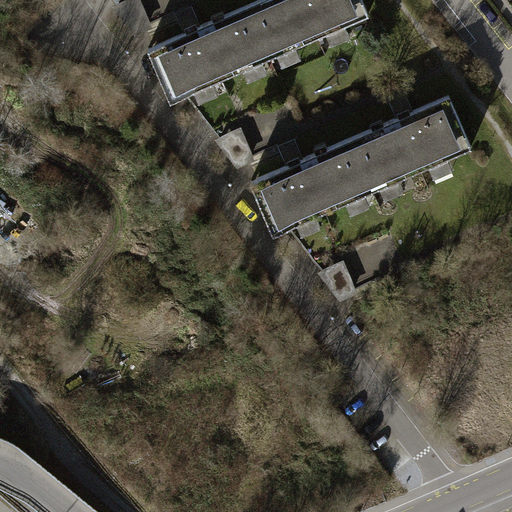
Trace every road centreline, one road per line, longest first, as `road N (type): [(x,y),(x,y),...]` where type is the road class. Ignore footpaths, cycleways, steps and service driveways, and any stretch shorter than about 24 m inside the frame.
road 1 (residential): [(447,503),(429,463),(121,63),(73,23)]
road 2 (track): [(127,511),(72,459),(0,362)]
